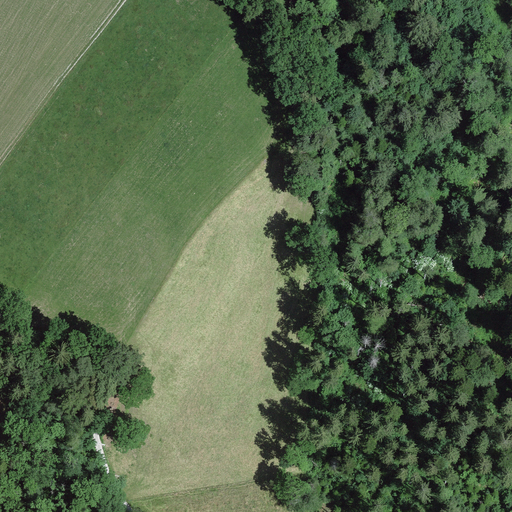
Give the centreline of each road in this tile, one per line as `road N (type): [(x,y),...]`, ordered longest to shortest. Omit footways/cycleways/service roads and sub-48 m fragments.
road 1 (track): [(125,511),(82,400),(44,362),(0,336)]
road 2 (track): [(125,0),(0,163)]
